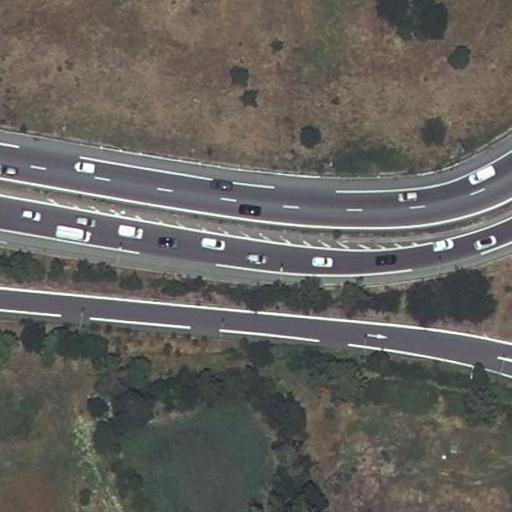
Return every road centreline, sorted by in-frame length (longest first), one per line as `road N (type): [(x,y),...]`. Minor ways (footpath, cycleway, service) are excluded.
road 1 (motorway): [(511,174),(422,206),(360,210),(262,205),(0,160)]
road 2 (motorway): [(0,214),(317,263),(443,254),(511,230)]
road 3 (motorway): [(0,299),(467,352)]
